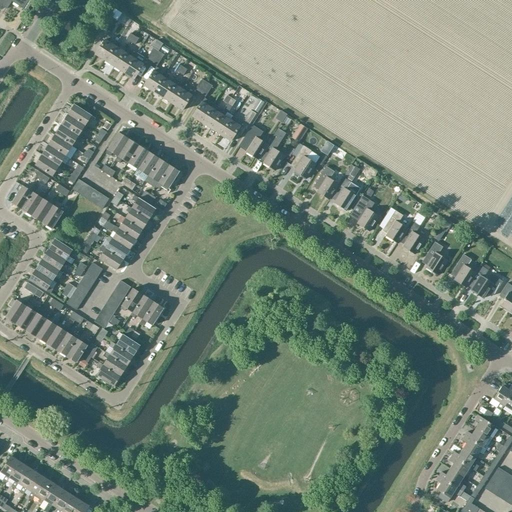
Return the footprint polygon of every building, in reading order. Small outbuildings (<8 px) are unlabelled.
[(4,0),(1,6),(7,9),(11,2),(22,9),(28,0),(4,0)] [(105,29),(110,32),(117,22),(111,18),(105,29)] [(126,39),(130,42),(134,36),(130,33),(126,39)] [(95,55),(104,61),(114,46),(108,42),(111,39),(107,36),(95,55)] [(134,36),(130,42),(135,45),(139,39),(134,36)] [(114,46),(104,61),(114,67),(123,52),(118,49),(120,45),(116,43),(114,46)] [(126,48),(123,52),(114,67),(123,74),(132,58),(127,55),(130,51),(126,48)] [(146,59),(152,62),(159,52),(153,48),(146,59)] [(132,58),(123,74),(133,80),(143,65),(146,59),(136,52),(132,58)] [(159,52),(152,62),(157,66),(164,55),(159,52)] [(174,70),(179,73),(183,67),(178,64),(174,70)] [(183,67),(179,73),(183,76),(187,69),(183,67)] [(143,86),(153,92),(162,77),(157,74),(159,70),(155,68),(143,86)] [(153,92),(162,99),(172,83),(166,80),(169,76),(165,73),(162,77),(153,92)] [(172,83),(162,99),(172,105),(181,89),(176,86),(178,82),(174,80),(172,83)] [(195,90),(200,94),(207,83),(201,80),(195,90)] [(207,83),(200,94),(205,97),(212,86),(207,83)] [(181,89),(172,105),(182,111),(191,96),(185,92),(188,88),(183,85),(181,89)] [(192,117),(201,123),(210,108),(205,104),(208,101),(204,98),(192,117)] [(230,98),(227,104),(232,107),(235,101),(230,98)] [(258,99),(252,109),(257,113),(264,103),(258,99)] [(210,108),(201,123),(210,129),(220,114),(215,111),(217,107),(213,104),(210,108)] [(66,115),(83,126),(90,116),(73,105),(66,115)] [(210,129),(220,136),(229,120),(224,117),(227,113),(222,110),(220,114),(210,129)] [(277,114),(274,117),(278,119),(281,122),(286,114),(279,110),(278,112),(277,114)] [(242,121),(248,125),(255,114),(249,111),(242,121)] [(59,125),(77,136),(83,126),(66,115),(59,125)] [(229,120),(220,136),(229,142),(239,126),(234,123),(236,119),(232,116),(229,120)] [(53,135),(70,147),(77,136),(59,125),(53,135)] [(258,158),(266,145),(258,139),(262,132),(251,125),(237,147),(238,147),(239,146),(246,150),(245,152),(257,160),(258,158)] [(266,145),(258,158),(263,161),(262,163),(275,171),(285,157),(275,151),(286,134),(277,128),(266,145)] [(96,135),(102,138),(106,133),(100,129),(96,135)] [(298,132),(293,139),(299,142),(303,135),(298,132)] [(116,156),(127,139),(118,133),(107,150),(105,153),(110,156),(112,153),(116,156)] [(47,145),(64,156),(70,147),(53,135),(47,145)] [(102,138),(96,135),(93,140),(99,143),(102,138)] [(126,162),(137,145),(127,139),(116,156),(117,156),(115,160),(120,163),(122,160),(126,162)] [(326,140),(320,150),(326,155),(333,145),(326,140)] [(47,145),(40,156),(57,167),(58,166),(63,169),(65,164),(61,161),(64,156),(47,145)] [(137,145),(126,162),(136,169),(147,152),(137,145)] [(303,146),(290,166),(295,169),(293,171),(306,179),(315,164),(319,157),(311,151),(303,146)] [(83,154),(88,158),(92,152),(86,149),(83,154)] [(134,175),(143,181),(157,158),(153,156),(154,154),(149,150),(148,152),(147,152),(136,169),(137,170),(134,175)] [(88,158),(83,154),(79,160),(85,163),(88,158)] [(57,167),(40,156),(34,165),(51,176),(57,167)] [(157,158),(143,181),(148,184),(151,178),(156,182),(167,165),(157,158)] [(157,182),(154,186),(159,189),(160,187),(166,191),(167,189),(178,172),(173,169),(174,167),(169,163),(168,165),(167,165),(156,182),(157,182)] [(338,186),(330,198),(335,201),(333,203),(346,211),(355,196),(360,188),(351,182),(354,177),(350,175),(355,167),(351,165),(347,171),(343,178),(338,186)] [(355,167),(350,175),(354,177),(354,178),(360,169),(355,166),(355,167)] [(330,198),(338,186),(329,180),(334,172),(326,167),(313,187),(318,190),(316,192),(329,200),(330,198)] [(108,168),(105,174),(111,177),(114,172),(108,168)] [(70,175),(76,178),(79,173),(73,169),(70,175)] [(33,177),(39,180),(43,175),(37,171),(33,177)] [(43,175),(39,180),(44,183),(48,178),(43,175)] [(76,178),(70,175),(66,180),(72,184),(76,178)] [(71,189),(76,192),(82,183),(77,180),(71,189)] [(129,181),(125,187),(131,190),(134,185),(129,181)] [(87,186),(82,183),(76,192),(81,196),(87,186)] [(54,190),(59,193),(63,188),(57,184),(54,190)] [(10,203),(20,209),(32,192),(21,185),(10,203)] [(81,196),(86,199),(92,189),(87,186),(81,196)] [(63,188),(59,193),(64,196),(68,191),(63,188)] [(92,189),(86,199),(91,202),(97,192),(92,189)] [(140,196),(145,199),(148,194),(143,190),(140,196)] [(20,209),(30,216),(41,198),(43,199),(46,194),(41,191),(38,196),(32,192),(20,209)] [(91,202),(96,205),(102,196),(97,192),(91,202)] [(113,197),(118,200),(122,195),(117,192),(113,197)] [(406,197),(401,193),(397,198),(402,202),(406,197)] [(148,194),(145,199),(151,203),(154,197),(148,194)] [(131,208),(148,219),(154,209),(137,198),(138,197),(134,195),(131,200),(135,202),(131,208)] [(373,203),(366,198),(361,195),(348,216),(358,222),(357,224),(369,231),(378,217),(369,211),(373,203)] [(102,196),(96,205),(101,208),(107,199),(102,196)] [(118,200),(113,197),(110,202),(115,205),(118,200)] [(30,216),(41,222),(52,205),(43,199),(41,198),(30,216)] [(163,208),(166,203),(161,200),(157,205),(163,208)] [(52,205),(41,222),(51,229),(62,211),(63,212),(66,208),(61,205),(59,209),(52,205)] [(128,212),(124,218),(141,229),(148,219),(131,208),(129,206),(126,211),(128,212)] [(378,228),(389,209),(384,206),(374,226),(378,228)] [(421,207),(417,214),(424,218),(428,211),(421,207)] [(398,242),(407,229),(397,223),(402,216),(394,211),(381,231),(386,234),(385,236),(397,243),(398,242)] [(100,217),(105,221),(109,215),(104,212),(100,217)] [(118,228),(135,239),(141,229),(124,218),(121,215),(118,221),(121,223),(118,228)] [(105,221),(100,217),(97,222),(102,225),(105,221)] [(443,218),(437,227),(444,231),(450,223),(443,218)] [(105,221),(102,225),(111,231),(112,230),(115,232),(112,238),(129,249),(135,239),(118,228),(114,226),(106,220),(105,221)] [(407,229),(398,242),(403,245),(402,247),(414,254),(423,240),(414,234),(418,226),(411,222),(407,229)] [(87,238),(92,241),(95,236),(91,232),(87,238)] [(105,248),(122,259),(129,249),(112,238),(109,236),(106,241),(109,242),(105,248)] [(48,249),(65,260),(71,264),(74,260),(68,256),(71,250),(54,239),(48,249)] [(425,267),(437,275),(447,261),(437,255),(442,247),(434,242),(421,262),(426,266),(425,267)] [(122,259),(105,248),(102,246),(99,250),(102,253),(98,259),(115,270),(122,259)] [(41,260),(58,271),(65,260),(48,249),(41,260)] [(466,286),(475,273),(466,267),(471,260),(463,255),(450,275),(454,278),(453,280),(465,288),(466,286)] [(41,260),(35,269),(52,280),(57,283),(59,279),(54,276),(58,271),(41,260)] [(410,260),(404,270),(409,272),(415,262),(410,260)] [(479,266),(475,273),(466,286),(471,289),(470,290),(483,299),(487,292),(494,296),(502,283),(502,282),(494,276),(490,282),(483,278),(487,271),(490,267),(482,262),(479,266)] [(77,268),(82,271),(85,266),(80,263),(77,268)] [(88,268),(99,275),(102,269),(92,263),(88,268)] [(82,271),(77,268),(73,274),(78,277),(82,271)] [(88,268),(85,273),(95,280),(99,275),(88,268)] [(52,280),(35,269),(28,280),(50,294),(53,289),(48,286),(52,280)] [(95,280),(85,273),(82,278),(92,285),(95,280)] [(79,284),(89,290),(92,285),(82,278),(79,284)] [(116,286),(126,292),(129,287),(119,280),(116,286)] [(427,304),(432,296),(413,282),(407,290),(427,304)] [(23,288),(34,295),(37,289),(27,283),(23,288)] [(64,289),(69,292),(73,286),(68,283),(64,289)] [(499,306),(509,312),(511,307),(511,286),(507,283),(500,294),(504,297),(499,306)] [(79,284),(75,289),(85,295),(89,290),(79,284)] [(113,291),(123,297),(126,292),(116,286),(113,291)] [(122,306),(120,309),(125,312),(127,309),(131,312),(142,295),(132,288),(121,305),(122,306)] [(37,289),(34,295),(39,298),(42,293),(37,289)] [(69,292),(64,289),(61,294),(66,297),(69,292)] [(85,295),(75,289),(72,294),(82,300),(85,295)] [(110,296),(120,302),(123,297),(113,291),(110,296)] [(69,299),(79,305),(82,300),(72,294),(69,299)] [(132,312),(130,315),(134,318),(136,315),(141,318),(152,301),(142,295),(131,312),(132,312)] [(106,301),(116,307),(120,302),(110,296),(106,301)] [(4,317),(16,324),(27,307),(29,303),(25,300),(22,304),(16,299),(15,301),(12,299),(8,305),(11,306),(4,317)] [(49,305),(54,308),(57,303),(52,299),(49,305)] [(79,305),(69,299),(66,304),(76,310),(79,305)] [(103,306),(113,313),(116,307),(106,301),(103,306)] [(142,318),(139,323),(144,326),(147,321),(152,325),(163,308),(152,301),(141,318),(142,318)] [(57,303),(54,308),(60,311),(63,306),(57,303)] [(27,307),(16,324),(26,330),(37,313),(39,309),(34,306),(32,310),(27,307)] [(103,306),(100,311),(110,318),(112,315),(113,313),(103,306)] [(100,311),(97,316),(107,323),(108,321),(110,318),(100,311)] [(36,337),(47,320),(49,317),(44,314),(43,317),(37,313),(26,330),(36,337)] [(77,315),(74,320),(80,324),(83,319),(77,315)] [(110,318),(108,321),(116,326),(118,323),(119,321),(114,318),(115,316),(112,315),(110,318)] [(97,316),(93,321),(102,327),(102,328),(103,329),(107,323),(97,316)] [(47,320),(36,337),(46,344),(57,326),(59,323),(55,321),(53,323),(47,320)] [(85,327),(95,334),(98,329),(98,328),(88,321),(85,327)] [(46,344),(56,350),(67,333),(69,330),(65,327),(63,330),(57,326),(46,344)] [(102,328),(98,334),(104,338),(108,332),(103,329),(102,328)] [(129,328),(125,333),(130,336),(133,331),(129,328)] [(133,331),(130,336),(136,340),(139,334),(133,331)] [(118,339),(115,344),(132,355),(139,345),(122,334),(121,334),(119,332),(116,337),(118,339)] [(67,333),(56,350),(67,357),(77,339),(79,336),(75,334),(73,336),(67,333)] [(98,334),(95,339),(101,342),(104,338),(98,334)] [(77,339),(67,357),(76,363),(87,345),(88,346),(90,341),(86,338),(83,343),(77,339)] [(112,348),(109,355),(126,366),(132,355),(115,344),(112,342),(109,346),(112,348)] [(89,349),(85,354),(91,358),(94,352),(89,349)] [(106,359),(102,365),(119,376),(126,366),(109,355),(105,352),(102,356),(106,359)] [(82,359),(79,364),(84,368),(87,363),(91,358),(85,354),(82,359)] [(99,369),(96,375),(113,386),(119,376),(102,365),(98,362),(96,366),(99,369)] [(492,421),(495,417),(502,405),(511,389),(511,386),(510,385),(509,387),(503,383),(502,386),(501,385),(493,399),(498,402),(491,413),(486,410),(482,415),(492,421)] [(511,411),(511,389),(502,405),(511,411)] [(475,428),(488,436),(494,426),(481,417),(480,418),(476,415),(473,419),(478,422),(475,428)] [(505,424),(495,417),(492,421),(502,428),(505,424)] [(511,428),(505,424),(502,428),(511,434),(511,428)] [(466,430),(463,435),(481,446),(485,448),(487,449),(488,447),(485,445),(490,438),(488,436),(475,428),(471,433),(466,430)] [(463,435),(460,439),(465,442),(461,448),(475,456),(478,451),(482,453),(485,448),(481,446),(463,435)] [(502,445),(505,447),(511,437),(508,435),(502,445)] [(495,455),(499,457),(505,447),(502,445),(495,455)] [(468,466),(468,467),(475,471),(478,466),(471,461),(475,456),(461,448),(458,454),(453,451),(450,455),(468,466)] [(0,471),(0,479),(6,483),(9,478),(19,462),(14,458),(15,456),(12,455),(1,472),(0,471)] [(448,468),(462,476),(468,467),(468,466),(450,455),(448,459),(452,462),(448,468)] [(488,465),(492,467),(499,457),(495,455),(488,465)] [(20,460),(19,462),(9,478),(14,481),(11,486),(15,489),(18,484),(28,467),(23,463),(23,461),(20,460)] [(482,475),(486,478),(492,467),(488,465),(482,475)] [(28,467),(18,484),(23,487),(19,492),(23,494),(26,489),(36,472),(31,469),(32,467),(29,466),(28,467)] [(490,477),(495,480),(502,470),(497,467),(490,477)] [(440,471),(437,475),(462,491),(465,486),(458,482),(462,476),(448,468),(444,474),(440,471)] [(502,470),(495,480),(501,484),(507,473),(502,470)] [(37,471),(36,472),(26,489),(31,492),(27,497),(32,500),(34,496),(35,495),(45,478),(40,475),(41,472),(37,471)] [(501,484),(506,487),(511,477),(511,476),(507,473),(501,484)] [(437,475),(435,479),(439,482),(435,488),(440,491),(437,495),(446,501),(449,497),(452,492),(459,496),(462,491),(437,475)] [(475,486),(479,488),(486,478),(482,475),(475,486)] [(45,478),(35,495),(34,496),(39,500),(38,501),(41,503),(43,500),(54,484),(49,480),(49,478),(46,477),(45,478)] [(483,487),(489,491),(495,480),(490,477),(483,487)] [(501,484),(495,480),(489,491),(494,494),(501,484)] [(55,482),(54,484),(43,500),(48,503),(43,510),(46,511),(48,511),(52,506),(62,489),(57,486),(58,483),(55,482)] [(494,494),(499,497),(506,487),(501,484),(494,494)] [(475,486),(469,496),(472,498),(479,488),(475,486)] [(499,497),(504,501),(511,490),(506,487),(499,497)] [(62,489),(52,506),(57,509),(55,511),(60,511),(61,511),(60,511),(71,495),(66,491),(66,489),(63,488),(62,489)] [(72,493),(71,495),(60,511),(61,511),(72,511),(79,500),(74,497),(75,494),(72,493)] [(462,506),(459,510),(461,511),(474,511),(478,508),(473,504),(471,503),(470,502),(472,498),(469,496),(462,506)] [(79,500),(72,511),(83,511),(88,506),(83,502),(84,500),(81,499),(79,500)]
